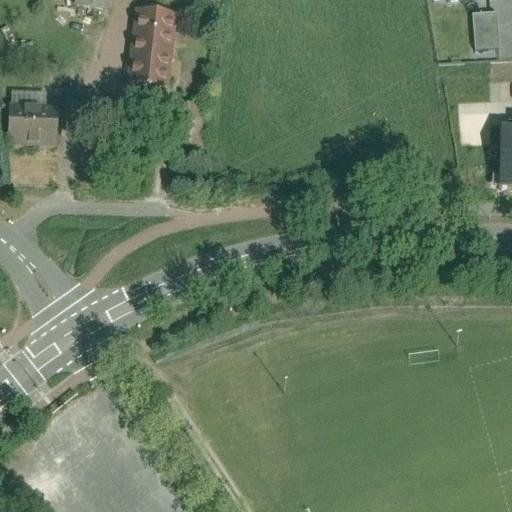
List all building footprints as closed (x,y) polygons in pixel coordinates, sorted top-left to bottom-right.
[(172,16),(133,13),(127,82),(166,85),(172,16)] [(500,54),(497,18),(472,20),(475,55),(500,54)] [(80,105),(80,110),(95,110),(95,94),(71,94),(71,105),(80,105)] [(165,103),(165,143),(194,144),(194,103),(165,103)] [(13,112),(12,148),(55,150),(56,114),(13,112)] [(511,193),(511,120),(500,120),(498,193),(511,193)]
